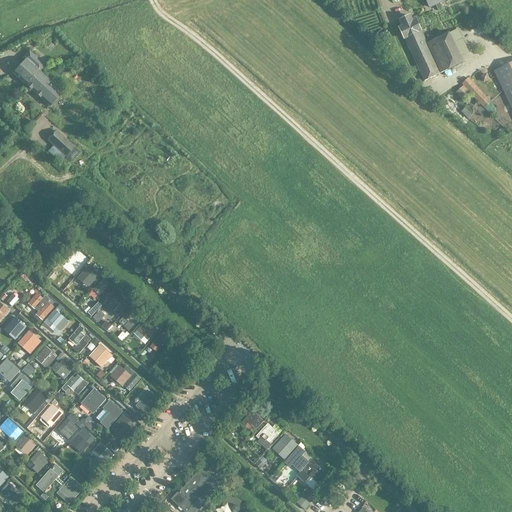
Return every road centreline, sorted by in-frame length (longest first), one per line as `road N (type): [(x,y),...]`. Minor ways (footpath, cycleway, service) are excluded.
road 1 (unclassified): [(415,511),(100,229),(80,225),(37,248),(18,245),(0,228)]
road 2 (track): [(511,319),(152,0)]
